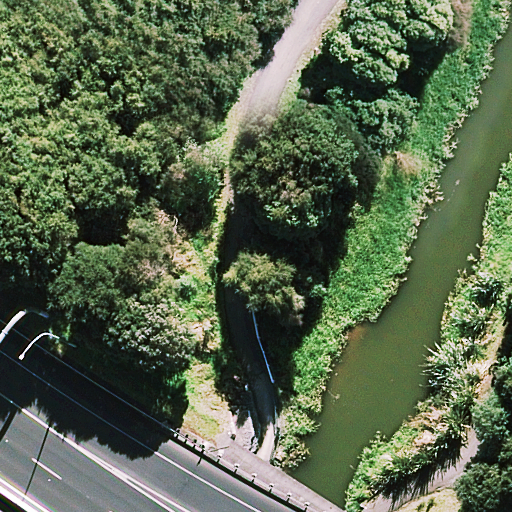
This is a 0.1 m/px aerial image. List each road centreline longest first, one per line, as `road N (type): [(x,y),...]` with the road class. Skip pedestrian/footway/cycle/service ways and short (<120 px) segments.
road 1 (trunk): [(0,404),(134,454),(234,511)]
road 2 (trunk): [(0,432),(117,511)]
